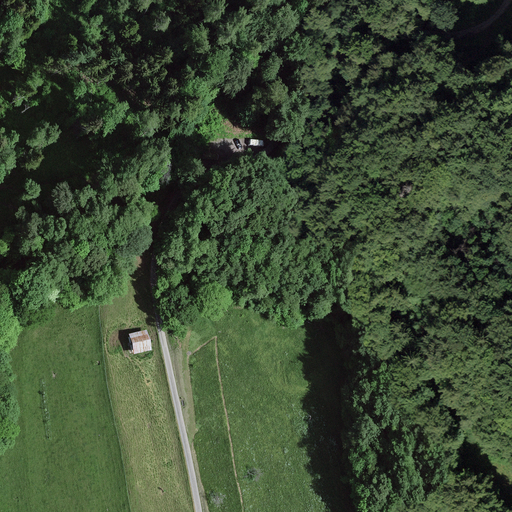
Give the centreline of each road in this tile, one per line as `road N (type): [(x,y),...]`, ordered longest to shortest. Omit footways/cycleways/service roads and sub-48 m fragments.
road 1 (track): [(154,286),(163,220),(179,191),(261,155),(337,60),(387,33),(464,34),(508,0)]
road 2 (unclassified): [(199,511),(154,286)]
